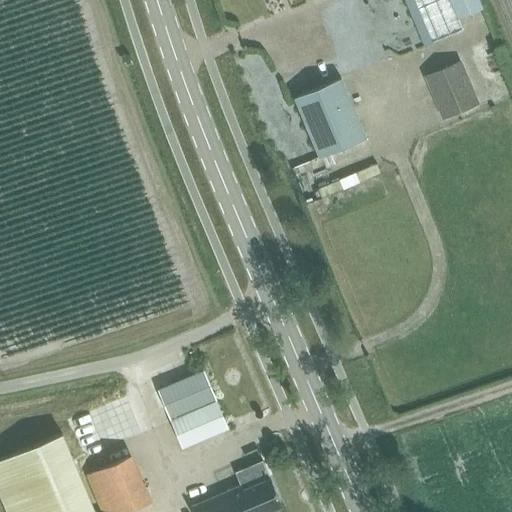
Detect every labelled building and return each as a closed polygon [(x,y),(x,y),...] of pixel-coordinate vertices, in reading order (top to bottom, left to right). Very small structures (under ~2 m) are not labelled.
[(407,0),(425,44),(462,29),(457,18),(482,8),(478,0),(407,0)] [(479,103),(461,61),(425,76),(443,119),(479,103)] [(366,136),(341,76),(294,96),(319,155),(366,136)] [(333,233),(339,248),(347,245),(341,230),(333,233)] [(180,444),(226,426),(203,366),(157,384),(180,444)] [(0,490),(9,511),(129,511),(129,510),(124,511),(95,511),(62,431),(0,457),(0,490)] [(191,498),(196,511),(275,511),(281,510),(262,456),(232,467),(237,481),(191,498)]
